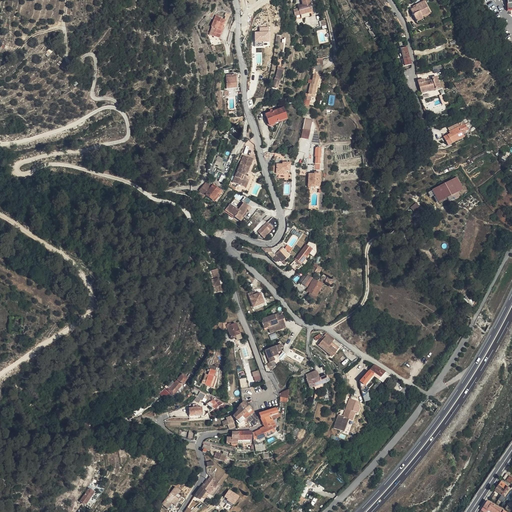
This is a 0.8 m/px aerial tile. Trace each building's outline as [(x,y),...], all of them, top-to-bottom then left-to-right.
[(295,22),(309,18),(308,15),(312,14),(307,0),(299,0),(302,7),(300,7),(300,10),(298,11),(293,12),(295,22)] [(413,22),(420,19),(419,17),(428,12),(423,1),(413,5),(414,7),(407,10),(413,22)] [(220,28),(223,22),(219,20),(220,19),(215,16),(210,27),(211,28),(207,35),(217,40),(222,29),(220,28)] [(270,42),(269,26),(260,27),(260,31),(255,31),(255,43),(270,42)] [(406,49),(400,50),(403,61),(409,60),(406,49)] [(279,72),(273,71),(269,88),(275,90),(276,82),(277,82),(279,72)] [(222,89),(228,89),(232,89),(232,75),(222,76),(222,89)] [(306,96),(310,97),(312,97),(317,78),(312,77),(310,83),(310,88),(308,87),(306,96)] [(424,84),(417,86),(420,94),(439,89),(437,81),(432,82),(424,84)] [(431,117),(446,111),(444,107),(428,113),(429,117),(431,117)] [(285,121),(282,111),(271,114),(270,112),(268,113),(269,115),(264,116),(267,126),(268,127),(269,128),(270,128),(271,128),(272,127),(273,125),(285,121)] [(302,120),(300,132),(308,132),(309,121),(302,120)] [(447,136),(446,134),(442,136),(446,145),(463,137),(461,133),(467,130),(464,124),(458,126),(448,131),(449,133),(449,135),(447,136)] [(308,132),(300,132),(299,140),(307,141),(308,132)] [(232,182),(243,187),(247,177),(246,177),(244,176),(245,173),(246,174),(252,161),(243,157),(232,182)] [(215,171),(222,174),(225,162),(219,160),(215,171)] [(275,176),(284,177),(284,174),(288,174),(288,163),(281,163),(281,165),(275,164),(275,176)] [(248,178),(244,188),(248,190),(255,176),(250,174),(248,178)] [(319,187),(319,174),(313,174),(313,176),(309,176),(309,188),(312,188),(313,187),(319,187)] [(438,201),(464,189),(458,176),(428,191),(431,196),(435,194),(438,201)] [(201,191),(199,193),(207,200),(209,197),(212,195),(215,191),(213,189),(214,188),(212,186),(209,189),(205,187),(203,189),(201,191)] [(209,197),(207,200),(211,202),(216,195),(218,196),(221,192),(216,189),(215,191),(212,195),(209,197)] [(223,213),(237,223),(248,208),(242,204),(237,210),(236,212),(234,210),(228,206),(223,213)] [(248,208),(237,223),(239,224),(242,220),(241,220),(246,214),(249,210),(248,208)] [(254,236),(256,234),(262,240),(268,234),(268,233),(271,230),(263,221),(251,233),(254,236)] [(307,243),(305,247),(311,250),(315,253),(314,246),(307,243)] [(300,252),(293,262),(299,266),(308,254),(312,257),(315,253),(311,250),(305,247),(300,252)] [(287,256),(280,248),(272,256),(273,258),(271,260),(275,263),(278,260),(280,263),(287,256)] [(299,266),(293,262),(292,263),(287,267),(292,272),(299,266)] [(212,297),(220,294),(219,288),(221,287),(220,283),(217,284),(217,282),(218,281),(216,273),(206,275),(212,297)] [(296,283),(297,284),(302,287),(308,279),(303,275),(302,275),(296,283)] [(307,295),(306,298),(313,302),(321,285),(320,285),(323,278),(321,276),(316,283),(311,281),(305,294),(307,295)] [(323,284),(324,285),(330,288),(333,282),(328,280),(329,279),(326,277),(323,284)] [(256,296),(255,293),(247,296),(253,311),(266,306),(261,294),(257,295),(256,296)] [(284,330),(285,330),(283,322),(285,321),(284,318),(281,318),(276,320),(275,317),(261,321),(264,329),(268,328),(269,334),(284,330)] [(226,329),(231,343),(235,342),(235,339),(239,337),(235,327),(231,329),(230,327),(226,329)] [(331,343),(335,338),(326,332),(321,339),(322,339),(323,337),(324,338),(325,338),(331,343)] [(328,346),(331,343),(325,338),(324,338),(323,337),(322,339),(323,340),(318,346),(324,351),(328,346)] [(279,351),(281,350),(279,346),(263,352),(268,365),(273,363),(272,359),(276,357),(275,355),(279,354),(279,351)] [(336,352),(328,346),(324,351),(332,357),(336,352)] [(286,357),(283,353),(278,358),(277,358),(279,364),(286,357)] [(384,373),(373,366),(371,369),(363,380),(363,381),(364,382),(364,383),(366,385),(369,381),(372,376),(370,375),(372,372),(381,378),(384,373)] [(206,377),(203,386),(212,389),(217,375),(215,374),(216,370),(210,367),(208,371),(209,372),(208,377),(206,377)] [(281,372),(292,377),(293,373),(282,369),(281,372)] [(259,370),(253,371),(255,381),(261,379),(259,370)] [(379,381),(381,378),(372,372),(370,375),(372,376),(379,381)] [(311,382),(319,380),(315,373),(307,376),(304,377),(306,383),(311,382)] [(388,375),(384,373),(381,378),(379,381),(383,383),(385,379),(388,375)] [(394,379),(388,375),(385,379),(391,383),(394,379)] [(159,397),(163,402),(168,397),(169,398),(171,396),(173,399),(188,383),(183,378),(177,384),(178,384),(169,394),(165,391),(159,397)] [(326,378),(321,379),(319,380),(311,382),(306,383),(307,389),(314,387),(321,385),(322,385),(328,384),(326,378)] [(167,389),(174,382),(173,380),(166,387),(167,389)] [(369,381),(366,385),(372,389),(375,385),(369,381)] [(285,402),(286,392),(277,397),(277,402),(285,402)] [(205,397),(200,394),(196,401),(201,404),(205,397)] [(205,408),(213,413),(216,409),(209,401),(205,408)] [(237,413),(234,415),(231,417),(237,424),(234,426),(237,432),(242,429),(246,427),(251,423),(250,422),(248,419),(252,416),(243,405),(241,405),(237,409),(239,411),(237,413)] [(276,414),(276,408),(257,416),(259,421),(265,419),(276,414)] [(142,414),(139,411),(134,415),(137,419),(142,414)] [(204,413),(201,413),(195,412),(191,412),(191,421),(204,422),(204,413)] [(346,419),(337,414),(331,427),(340,431),(346,419)] [(259,421),(262,428),(263,430),(258,432),(259,433),(253,436),(256,442),(265,438),(272,434),(271,431),(269,431),(267,425),(268,424),(265,419),(259,421)] [(237,434),(230,434),(229,440),(226,440),(226,447),(231,448),(237,448),(237,443),(237,434)] [(237,443),(250,443),(250,434),(237,434),(237,443)] [(215,455),(214,461),(214,462),(216,463),(223,464),(224,458),(215,455)] [(202,487),(201,487),(200,490),(207,495),(211,490),(212,491),(215,486),(212,483),(209,480),(203,487),(202,487)] [(491,497),(498,502),(504,492),(498,487),(491,497)] [(177,496),(180,493),(174,488),(161,506),(168,511),(170,511),(180,499),(177,496)] [(207,495),(200,490),(193,498),(198,502),(203,496),(204,498),(207,495)] [(92,495),(87,491),(78,504),(83,507),(92,495)] [(507,508),(511,501),(511,497),(504,492),(498,502),(507,508)] [(220,501),(223,503),(225,504),(224,506),(229,509),(234,501),(225,494),(220,501)]
